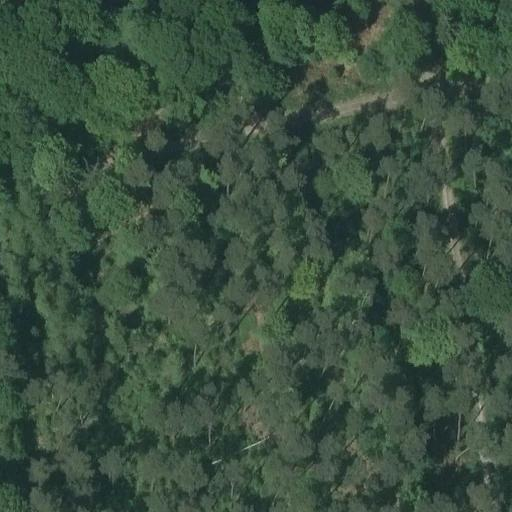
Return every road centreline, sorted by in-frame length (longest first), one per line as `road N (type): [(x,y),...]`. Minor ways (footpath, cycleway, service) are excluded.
road 1 (track): [(511,84),(442,87),(0,186)]
road 2 (track): [(429,0),(488,511)]
